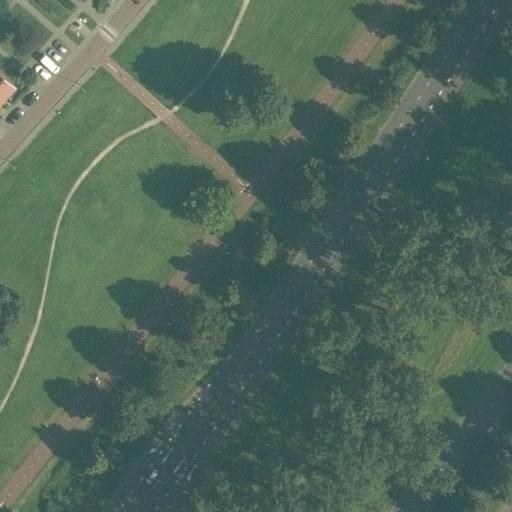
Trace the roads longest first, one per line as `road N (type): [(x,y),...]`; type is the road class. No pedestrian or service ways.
road 1 (primary): [(492,0),(131,511)]
road 2 (residential): [(0,149),(135,0)]
road 3 (primary): [(403,511),(511,374)]
